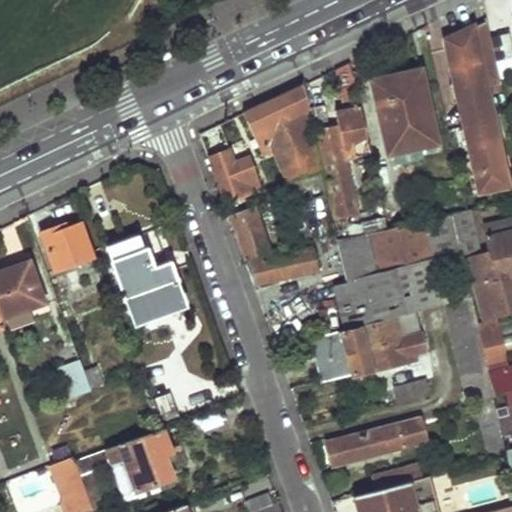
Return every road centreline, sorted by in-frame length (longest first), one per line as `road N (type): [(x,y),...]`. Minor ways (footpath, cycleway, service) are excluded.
road 1 (residential): [(166,93),(175,140),(307,511)]
road 2 (secondary): [(166,93),(372,0)]
road 3 (secondary): [(0,192),(135,128),(166,93)]
road 4 (secondary): [(166,93),(122,98),(0,156)]
